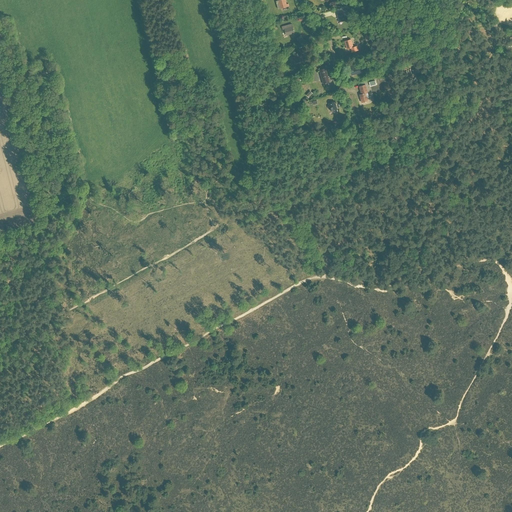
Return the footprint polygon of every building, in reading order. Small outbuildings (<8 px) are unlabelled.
[(340,21),(346,20),(348,19),(347,17),(345,17),(344,12),(338,14),(340,21)] [(284,26),(285,28),(287,34),(295,32),(293,26),(287,28),(286,26),(284,26)] [(348,49),(351,48),(352,52),(358,50),(357,46),(354,47),(352,39),(346,41),(348,49)] [(297,62),(303,60),(301,53),(295,55),(297,62)] [(352,75),(360,73),(358,67),(351,69),(352,75)] [(319,70),(323,84),(330,83),(330,82),(332,82),(330,77),(328,78),(326,68),(319,70)] [(360,89),(361,95),(360,95),(362,103),(368,101),(366,93),(368,93),(366,84),(359,86),(360,89)] [(330,108),(331,111),(337,109),(335,101),(328,103),(329,105),(327,106),(328,108),(330,108)]
